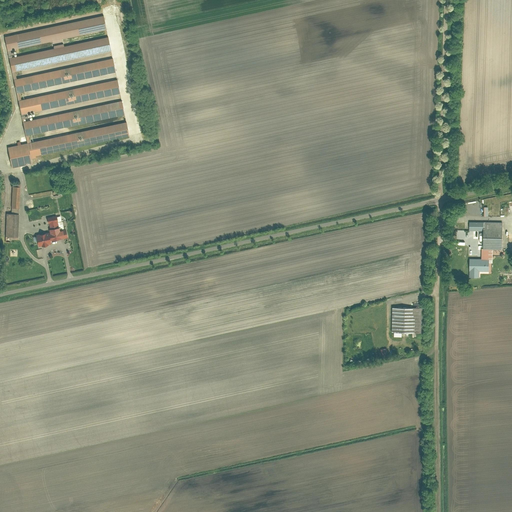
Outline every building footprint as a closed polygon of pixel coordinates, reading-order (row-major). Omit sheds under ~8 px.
[(105,14),(6,36),(9,50),(108,28),(105,14)] [(109,36),(11,58),(14,71),(112,50),(109,36)] [(114,57),(15,79),(18,92),(117,71),(114,57)] [(118,79),(19,100),(22,114),(121,92),(118,79)] [(123,100),(24,122),(27,135),(126,114),(123,100)] [(128,121),(9,147),(13,167),(34,162),(33,157),(131,135),(128,121)] [(22,186),(14,186),(13,206),(21,207),(22,186)] [(21,213),(11,213),(10,236),(20,236),(21,213)] [(58,216),(49,218),(52,229),(61,227),(58,216)] [(502,222),(469,222),(469,231),(483,231),(483,249),(481,249),(481,259),(469,259),(469,277),(479,277),(479,271),(489,272),(489,260),(492,260),(492,250),(502,250),(502,222)] [(63,230),(62,227),(61,227),(52,229),(51,229),(51,231),(54,240),(70,236),(68,229),(63,230)] [(51,231),(39,234),(41,245),(54,242),(54,240),(51,231)] [(423,308),(392,307),(392,324),(392,333),(423,333),(423,308)]
